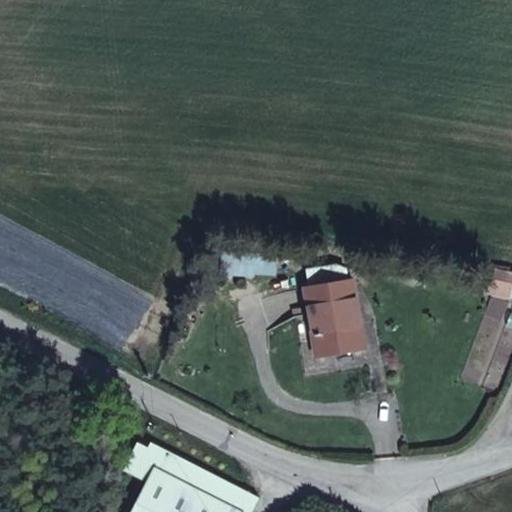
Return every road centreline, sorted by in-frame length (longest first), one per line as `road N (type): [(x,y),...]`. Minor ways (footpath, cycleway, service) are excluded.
road 1 (tertiary): [(375,499),(236,445),(0,323)]
road 2 (unclassified): [(511,458),(375,499)]
